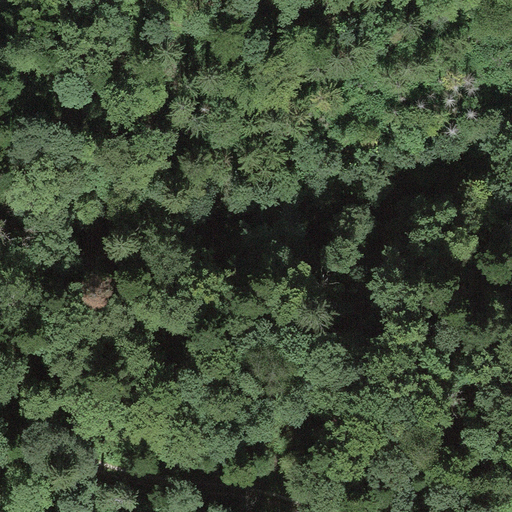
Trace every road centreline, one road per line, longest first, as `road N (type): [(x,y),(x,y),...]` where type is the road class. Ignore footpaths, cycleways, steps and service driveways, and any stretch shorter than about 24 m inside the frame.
road 1 (track): [(0,427),(105,470),(294,500),(311,511)]
road 2 (track): [(497,0),(406,53),(216,121)]
